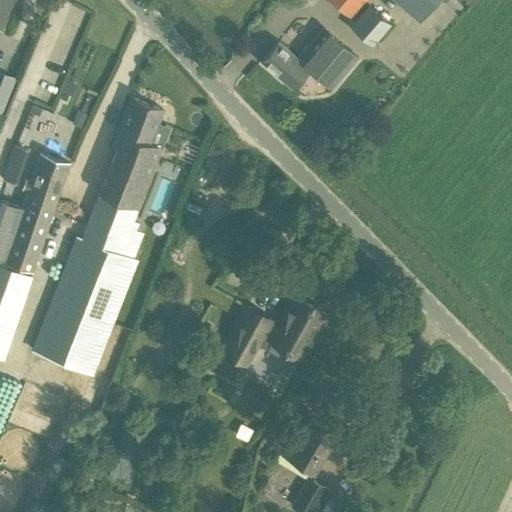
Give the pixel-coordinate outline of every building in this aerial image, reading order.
[(0,0),(0,24),(0,25),(10,0),(0,0)] [(329,0),(349,17),(363,0),(393,0),(418,21),(435,0),(329,0)] [(349,24),(371,43),(390,22),(368,2),(349,24)] [(331,86),(356,56),(323,27),(297,56),(277,39),(259,59),(291,87),(305,70),(314,78),(317,74),(331,86)] [(3,72),(0,80),(0,85),(10,89),(15,77),(3,72)] [(149,141),(163,107),(130,94),(117,129),(122,131),(149,141)] [(87,114),(78,110),(72,123),(81,127),(87,114)] [(132,218),(160,145),(149,141),(122,131),(94,203),(132,218)] [(0,258),(31,270),(68,162),(39,152),(21,206),(0,199),(0,258)] [(119,252),(132,218),(94,203),(81,237),(119,252)] [(93,372),(137,259),(119,252),(81,237),(76,235),(32,348),(93,372)] [(0,353),(3,354),(30,273),(0,263),(0,353)] [(300,355),(324,311),(294,295),(279,323),(247,305),(223,349),(245,362),(256,342),(294,363),(299,354),(300,355)] [(277,450),(312,470),(335,430),(311,416),(295,442),(285,437),(277,450)] [(136,452),(145,428),(127,421),(118,446),(136,452)] [(292,504),(305,511),(311,511),(326,486),(308,476),(292,504)]
